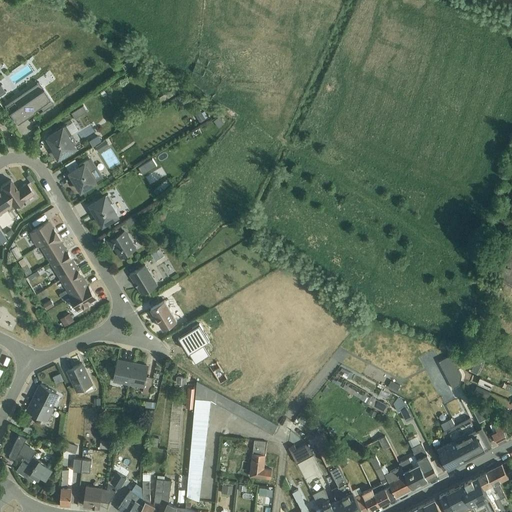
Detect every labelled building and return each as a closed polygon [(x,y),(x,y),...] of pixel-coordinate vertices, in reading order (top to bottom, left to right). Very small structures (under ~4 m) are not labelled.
[(129,60),(122,65),(126,71),(133,66),(129,60)] [(38,81),(4,104),(16,122),(34,110),(34,109),(39,105),(42,109),(39,112),(39,113),(53,103),(38,81)] [(170,91),(156,100),(159,104),(173,95),(170,91)] [(186,94),(178,99),(183,108),(191,103),(186,94)] [(81,106),(73,110),(73,111),(77,116),(85,111),(81,106)] [(200,110),(194,113),(200,123),(208,119),(204,112),(202,113),(200,110)] [(219,117),(213,121),(219,128),(224,124),(219,117)] [(67,124),(46,137),(59,157),(77,146),(70,135),(79,129),(74,120),(67,125),(67,124)] [(97,133),(88,139),(92,144),(92,145),(101,139),(97,133)] [(106,138),(95,145),(99,152),(110,145),(106,138)] [(79,164),(69,170),(68,171),(69,172),(68,173),(72,180),(74,179),(81,190),(104,176),(91,156),(79,164)] [(69,170),(79,164),(75,158),(65,164),(69,170)] [(143,181),(160,172),(156,164),(153,165),(149,158),(135,165),(143,181)] [(1,187),(11,202),(14,206),(33,192),(27,183),(18,189),(10,179),(0,186),(1,187)] [(0,213),(1,213),(0,211),(6,208),(5,207),(11,202),(1,187),(0,187),(0,213)] [(108,193),(88,205),(92,212),(94,210),(103,224),(119,214),(112,202),(113,201),(108,193)] [(133,215),(126,220),(130,226),(137,221),(133,215)] [(41,244),(58,234),(55,228),(54,228),(49,220),(33,230),(29,232),(38,246),(41,244)] [(115,246),(122,257),(137,248),(125,229),(122,231),(120,229),(115,232),(117,235),(111,238),(109,240),(113,247),(115,246)] [(58,234),(41,244),(51,261),(68,251),(61,240),(62,239),(58,234)] [(109,240),(111,238),(110,237),(106,239),(112,249),(114,248),(120,258),(122,257),(115,246),(113,247),(109,240)] [(16,246),(11,249),(16,257),(21,255),(16,246)] [(160,247),(150,253),(155,261),(164,255),(160,247)] [(68,251),(51,261),(62,278),(78,268),(71,257),(72,256),(69,250),(68,251)] [(17,266),(21,274),(27,271),(22,263),(17,266)] [(130,273),(135,282),(137,286),(138,286),(143,294),(158,284),(145,264),(130,273)] [(501,267),(499,273),(509,275),(511,270),(501,267)] [(78,268),(62,278),(72,295),(88,285),(86,281),(78,268)] [(88,285),(72,295),(70,296),(78,310),(92,301),(91,300),(97,297),(89,285),(88,285)] [(66,289),(59,293),(63,299),(70,296),(66,289)] [(51,298),(43,303),(47,309),(54,304),(51,298)] [(165,299),(151,308),(163,328),(177,320),(165,299)] [(69,313),(61,318),(65,325),(74,320),(69,313)] [(9,330),(15,332),(18,322),(13,320),(9,330)] [(415,353),(420,364),(432,358),(427,347),(415,353)] [(453,354),(439,361),(453,387),(460,384),(461,375),(458,368),(461,366),(458,359),(456,360),(453,354)] [(477,357),(471,371),(478,373),(483,360),(477,357)] [(129,384),(133,363),(117,360),(113,381),(129,384)] [(68,369),(78,390),(86,386),(92,384),(82,362),(68,369)] [(133,363),(129,384),(144,387),(143,392),(150,393),(153,377),(147,375),(149,366),(133,363)] [(60,372),(53,376),(56,383),(63,380),(60,372)] [(480,378),(477,384),(490,390),(493,384),(480,378)] [(197,380),(187,496),(200,500),(210,400),(272,434),(278,424),(276,423),(197,380)] [(346,380),(342,387),(359,397),(361,398),(360,399),(385,413),(389,405),(371,395),(370,397),(364,394),(365,391),(346,380)] [(391,381),(388,387),(397,392),(400,386),(396,383),(391,381)] [(38,398),(53,406),(59,392),(45,385),(41,383),(34,397),(38,398)] [(511,386),(505,383),(502,388),(511,392),(511,386)] [(476,386),(473,393),(487,399),(490,392),(476,386)] [(188,388),(187,406),(194,407),(195,388),(188,388)] [(38,398),(34,397),(27,410),(31,412),(48,420),(55,406),(53,406),(38,398)] [(405,401),(399,404),(400,407),(399,408),(406,420),(413,416),(405,401)] [(482,405),(473,410),(479,421),(488,417),(482,405)] [(106,408),(98,414),(103,420),(111,414),(106,408)] [(303,412),(297,419),(303,424),(308,417),(303,412)] [(496,430),(493,431),(492,432),(497,443),(508,438),(502,428),(511,424),(508,418),(503,421),(501,416),(492,420),(493,423),(496,430)] [(452,417),(441,423),(445,430),(444,431),(449,441),(460,463),(481,452),(485,450),(485,449),(491,445),(482,426),(476,429),(470,417),(456,424),(452,417)] [(26,424),(23,430),(30,433),(32,427),(26,424)] [(323,432),(313,437),(338,485),(331,489),(336,499),(343,511),(363,511),(352,490),(338,462),(336,458),(323,432)] [(9,455),(15,459),(19,452),(26,456),(22,461),(17,469),(28,476),(30,472),(36,475),(39,477),(41,474),(46,478),(53,467),(33,455),(37,449),(25,441),(26,438),(19,434),(8,455),(9,455)] [(415,454),(428,479),(438,474),(417,434),(408,440),(415,454)] [(151,436),(149,443),(158,445),(159,438),(151,436)] [(381,437),(378,439),(384,450),(390,446),(385,436),(381,437)] [(101,439),(99,447),(109,448),(110,441),(101,439)] [(250,452),(250,457),(252,457),(250,475),(271,478),(272,468),(264,468),(267,441),(254,440),(253,452),(250,452)] [(460,463),(449,441),(437,447),(441,455),(437,457),(444,470),(445,469),(444,469),(457,462),(458,464),(460,463)] [(66,442),(63,448),(76,453),(78,445),(66,442)] [(294,444),(288,447),(296,463),(310,456),(313,454),(307,442),(296,448),(294,444)] [(401,466),(412,487),(428,479),(415,454),(399,462),(401,466)] [(375,469),(381,466),(375,455),(370,457),(375,469)] [(81,471),(82,458),(74,457),(73,470),(81,471)] [(82,458),(81,471),(90,471),(91,459),(82,458)] [(17,469),(22,461),(17,469),(33,480),(36,475),(30,472),(28,476),(17,469)] [(486,472),(505,507),(510,505),(499,483),(509,478),(502,464),(492,469),(486,472)] [(387,477),(396,496),(412,487),(401,466),(389,472),(385,465),(381,466),(387,477)] [(381,466),(375,469),(381,480),(387,477),(381,466)] [(62,468),(61,503),(71,503),(72,485),(68,485),(69,468),(62,468)] [(117,471),(110,481),(120,487),(127,477),(117,471)] [(143,498),(137,511),(151,511),(153,511),(155,507),(155,505),(155,504),(151,502),(151,498),(150,473),(147,473),(147,472),(143,472),(143,498)] [(478,476),(491,501),(495,498),(502,511),(506,510),(505,507),(486,472),(478,476)] [(162,502),(164,479),(165,475),(158,475),(154,501),(162,502)] [(475,511),(496,511),(491,501),(478,476),(466,482),(461,485),(470,501),(475,511)] [(372,488),(380,504),(396,496),(387,477),(381,480),(382,483),(372,488)] [(164,479),(162,502),(165,502),(167,503),(163,511),(175,511),(176,506),(176,505),(168,501),(171,479),(169,479),(164,479)] [(222,484),(221,492),(232,494),(233,485),(231,485),(232,483),(226,482),(225,484),(222,484)] [(86,484),(84,505),(100,507),(101,501),(109,502),(117,489),(108,483),(107,488),(102,487),(103,486),(86,484)] [(446,492),(456,511),(462,511),(460,506),(470,501),(461,485),(446,492)] [(352,490),(363,511),(364,511),(380,504),(372,488),(372,487),(371,488),(362,492),(359,486),(352,490)] [(299,503),(302,511),(310,511),(298,488),(293,491),(299,503)] [(323,488),(313,493),(321,509),(322,511),(343,511),(336,499),(333,501),(331,502),(323,488)] [(137,511),(143,498),(130,489),(118,507),(124,511),(137,511)] [(456,511),(446,492),(440,496),(447,511),(456,511)] [(424,504),(427,511),(442,511),(435,498),(424,504)] [(302,511),(299,503),(291,507),(292,511),(302,511)]
